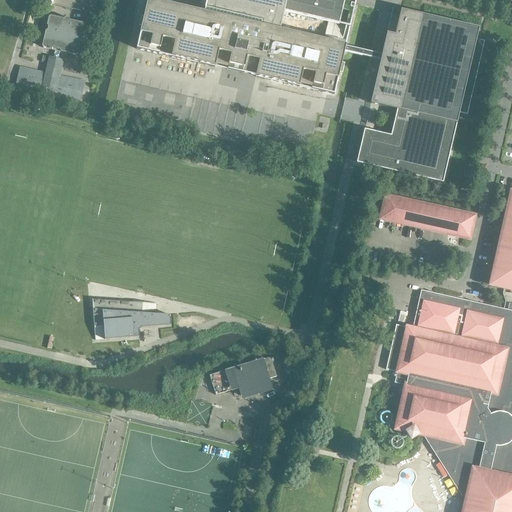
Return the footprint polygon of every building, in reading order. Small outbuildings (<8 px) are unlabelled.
[(345,47),(355,0),(213,0),(210,15),(148,0),(147,0),(136,49),(334,95),(335,90),(342,57),(345,47)] [(478,28),(401,10),(395,32),(394,32),(393,37),(394,38),(394,39),(386,37),(381,55),(379,66),(370,104),(396,110),(391,134),(364,127),(356,160),(443,180),(456,124),(459,113),(467,115),(484,41),(476,39),(478,28)] [(77,54),(84,25),(83,23),(70,20),(68,19),(65,18),(63,19),(50,16),(48,17),(46,25),(48,27),(47,30),(45,31),(42,46),(43,48),(75,56),(77,54)] [(345,47),(342,57),(361,61),(379,66),(381,55),(362,51),(345,47)] [(59,77),(63,60),(49,57),(45,74),(20,68),(15,88),(79,103),(81,95),(80,95),(82,90),(84,83),(59,77)] [(511,192),(490,285),(511,290),(511,192)] [(474,216),(385,196),(380,219),(469,239),(474,216)] [(396,325),(385,370),(396,372),(394,383),(395,383),(405,386),(403,395),(402,397),(400,406),(400,407),(398,417),(398,418),(395,428),(395,429),(406,432),(407,432),(410,438),(411,438),(412,438),(417,434),(418,435),(423,436),(427,442),(427,443),(431,448),(431,449),(435,455),(436,456),(439,462),(440,463),(444,468),(444,469),(448,475),(448,476),(452,482),(453,483),(456,488),(457,489),(461,495),(461,496),(462,496),(466,497),(465,501),(465,502),(462,511),(511,511),(511,441),(511,440),(509,437),(511,426),(511,311),(504,309),(503,309),(482,304),(481,304),(471,302),(470,302),(460,299),(459,299),(449,297),(448,297),(438,294),(437,294),(427,292),(426,292),(422,291),(421,291),(418,301),(418,302),(416,312),(416,313),(413,323),(413,324),(412,329),(408,328),(407,327),(396,325)] [(137,313),(137,302),(91,299),(92,310),(93,310),(134,313),(137,313)] [(156,304),(142,303),(142,312),(155,311),(156,304)] [(138,330),(142,328),(170,325),(169,315),(137,313),(103,316),(103,320),(93,321),(95,340),(104,339),(104,340),(139,337),(138,330)] [(271,357),(209,376),(215,395),(238,388),(240,396),(271,387),(269,379),(277,377),(271,357)]
